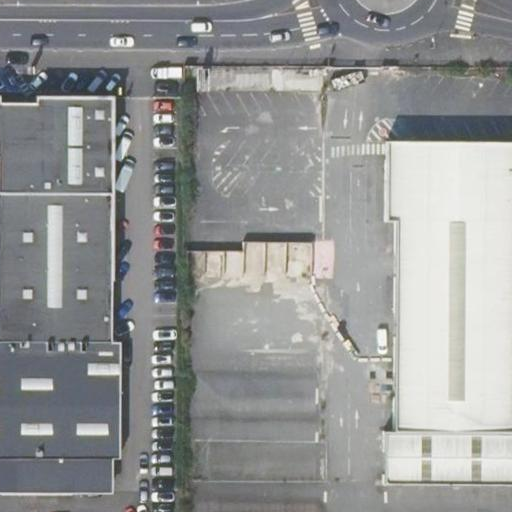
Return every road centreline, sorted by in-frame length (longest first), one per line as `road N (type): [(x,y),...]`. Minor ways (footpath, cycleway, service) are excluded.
road 1 (unclassified): [(357,511),(367,78)]
road 2 (unclassified): [(207,26),(0,27)]
